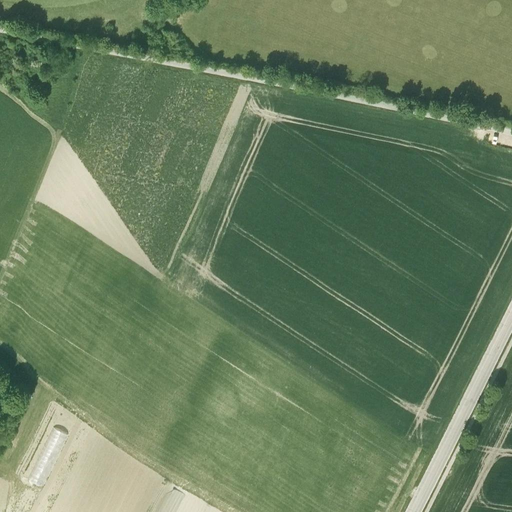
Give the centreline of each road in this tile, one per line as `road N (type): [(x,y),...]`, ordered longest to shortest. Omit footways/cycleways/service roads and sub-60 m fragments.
road 1 (unclassified): [(511,112),(0,2)]
road 2 (tertiary): [(511,293),(401,511)]
